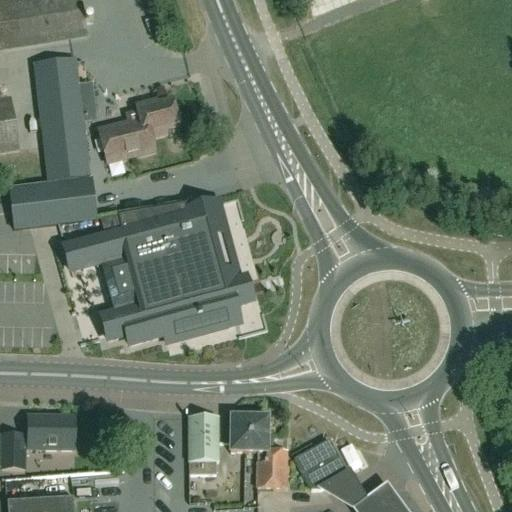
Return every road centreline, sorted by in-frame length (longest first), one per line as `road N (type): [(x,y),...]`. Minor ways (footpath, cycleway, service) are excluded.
road 1 (secondary): [(0,374),(222,384),(273,379),(325,361)]
road 2 (primary): [(354,272),(220,0)]
road 3 (track): [(240,48),(381,0)]
road 4 (primary): [(458,308),(438,279),(406,263),(354,272)]
road 5 (primary): [(407,403),(448,377),(463,332),(458,308)]
